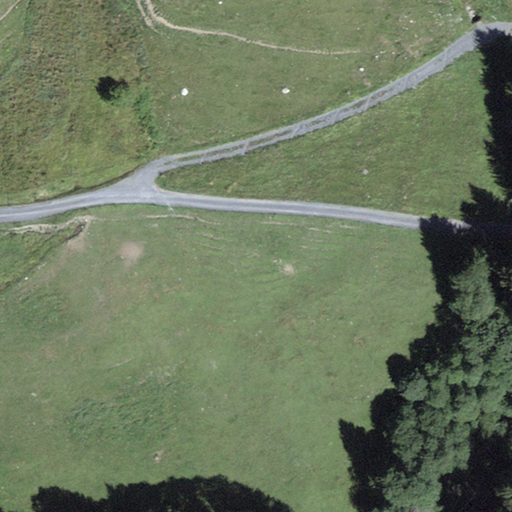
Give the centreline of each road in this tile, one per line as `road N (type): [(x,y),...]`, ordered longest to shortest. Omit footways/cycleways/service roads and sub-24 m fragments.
road 1 (track): [(0,214),(133,196),(511,229)]
road 2 (track): [(511,30),(480,35),(351,108),(153,169),(133,196)]
